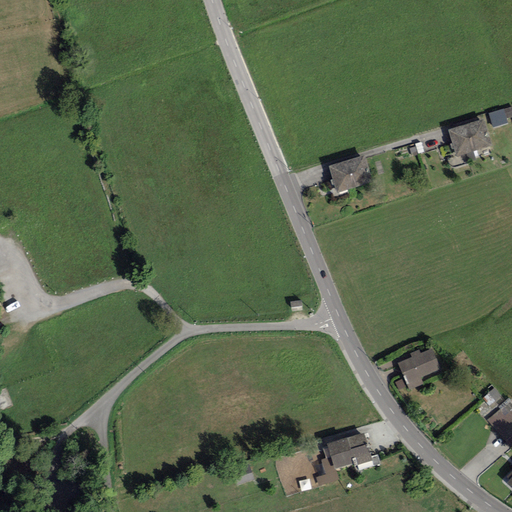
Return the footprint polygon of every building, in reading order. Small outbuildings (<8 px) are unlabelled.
[(511,108),(490,113),(493,125),(511,121),(511,108)] [(478,123),(447,132),(453,155),(485,145),(478,123)] [(359,162),(327,172),(334,194),(366,184),(359,162)] [(429,354),(397,368),(406,388),(421,381),(419,377),(436,370),(429,354)] [(496,388),(486,397),(493,406),(504,398),(496,388)] [(511,412),(506,406),(488,423),(510,448),(511,446),(511,412)] [(324,447),(330,469),(367,459),(361,437),(324,447)] [(250,465),(232,470),(237,487),(255,482),(250,465)]
